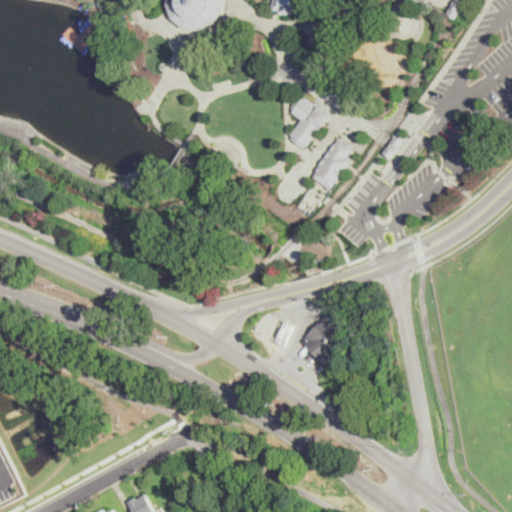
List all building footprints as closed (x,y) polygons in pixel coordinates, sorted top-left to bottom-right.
[(202,27),(194,27),(186,24),(179,19),(175,12),(173,4),(173,0),(225,0),(225,7),(222,14),(217,21),(210,25),(202,27)] [(303,0),(303,13),(298,13),(296,12),(295,15),(281,14),(281,11),(277,11),(274,11),(274,0),(303,0)] [(111,23),(106,17),(114,7),(120,13),(111,23)] [(310,145),(308,144),(306,146),(300,142),(294,137),(295,135),(293,133),(305,118),(295,111),(296,109),(293,107),(303,94),(305,96),(306,94),(321,105),(333,113),(310,145)] [(406,140),(394,158),(385,151),(398,134),(406,140)] [(355,160),(333,188),(316,175),(320,170),(318,169),(342,138),(355,148),(349,155),(355,160)] [(153,189),(143,191),(142,184),(152,183),(153,189)] [(354,336),(327,363),(305,340),(332,314),(354,336)] [(299,325),(290,345),(278,339),(288,319),(299,325)] [(146,494),(156,511),(135,511),(130,502),(137,498),(138,499),(146,494)]
